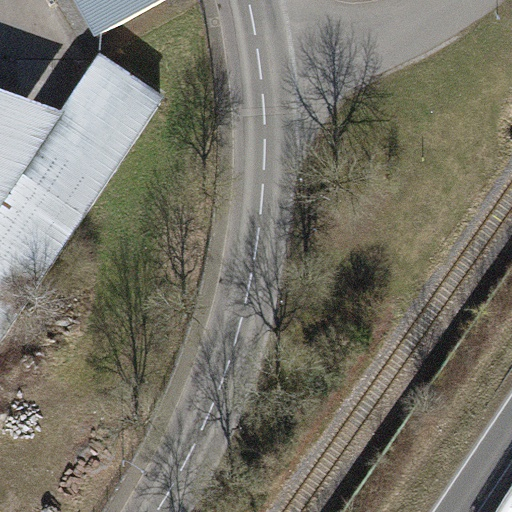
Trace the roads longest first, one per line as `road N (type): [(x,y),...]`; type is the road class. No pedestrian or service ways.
road 1 (secondary): [(158,511),(229,371),(257,261),(268,155),(263,60)]
road 2 (residential): [(263,60),(370,42),(458,0)]
